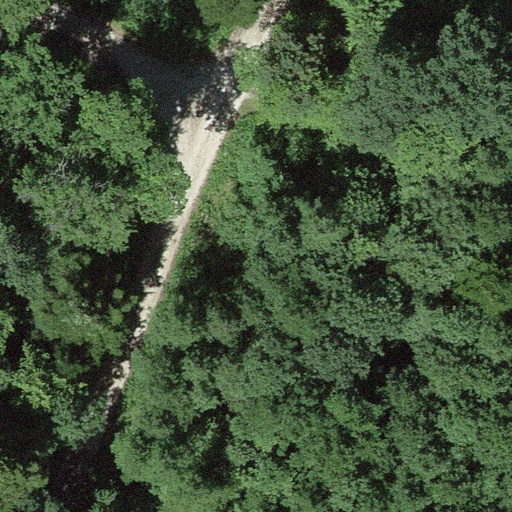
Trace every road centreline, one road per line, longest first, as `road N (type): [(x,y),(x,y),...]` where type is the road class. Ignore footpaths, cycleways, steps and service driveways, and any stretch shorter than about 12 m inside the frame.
road 1 (track): [(32,511),(258,0)]
road 2 (track): [(511,159),(385,114),(215,87),(0,3)]
